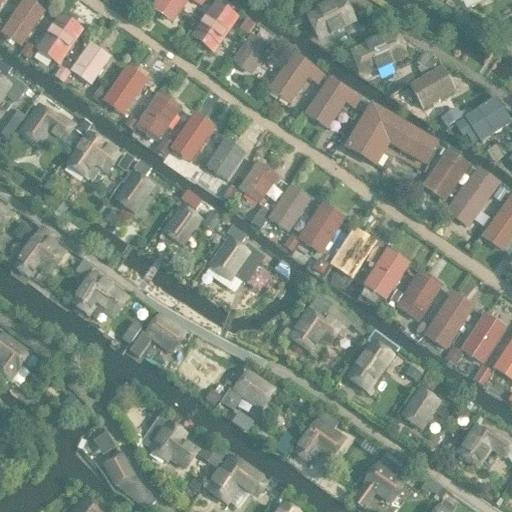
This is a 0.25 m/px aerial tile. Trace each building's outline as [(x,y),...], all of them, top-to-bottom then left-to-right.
[(23,0),(6,27),(27,42),(45,14),(24,0),(23,0)] [(174,24),(189,0),(158,0),(152,9),(174,24)] [(460,0),(465,12),(490,0),(460,0)] [(215,1),(191,36),(212,50),(236,16),(215,1)] [(318,45),(357,25),(350,12),(344,1),(309,19),(306,21),(318,45)] [(59,65),(78,38),(57,23),(38,50),(59,65)] [(361,81),(408,60),(400,46),(395,35),(359,50),(348,54),(361,81)] [(231,64),(252,78),(272,51),(250,36),(231,64)] [(70,73),(91,88),(111,61),(89,46),(70,73)] [(309,83),(317,88),(325,76),(293,55),(267,93),(290,109),(309,83)] [(10,89),(3,84),(11,71),(0,62),(0,104),(5,98),(16,106),(25,91),(13,83),(10,89)] [(438,105),(430,91),(449,80),(442,69),(411,87),(396,96),(403,106),(418,98),(425,113),(438,105)] [(129,114),(148,87),(126,71),(106,99),(129,114)] [(346,107),(355,112),(361,101),(329,80),(304,118),(328,133),(346,107)] [(158,95),(136,128),(158,144),(181,111),(158,95)] [(480,145),(511,126),(502,112),(495,101),(465,120),(472,131),(480,145)] [(437,146),(371,108),(371,109),(364,105),(359,114),(365,118),(346,151),(375,169),(389,146),(426,167),(437,146)] [(77,128),(61,116),(50,117),(39,109),(20,135),(40,149),(49,136),(63,146),(77,128)] [(193,162),(206,145),(214,134),(191,118),(171,146),(193,162)] [(96,170),(107,178),(122,157),(91,135),(86,143),(68,169),(87,183),(96,170)] [(245,156),(230,145),(224,141),(206,169),(226,183),(245,156)] [(428,185),(448,198),(468,167),(449,154),(428,185)] [(260,206),(278,179),(257,164),(238,192),(260,206)] [(468,231),(500,185),(477,169),(445,214),(468,231)] [(115,202),(135,217),(153,190),(134,176),(115,202)] [(271,215),(293,229),(311,202),(290,187),(271,215)] [(511,240),(511,206),(505,202),(479,239),(502,255),(511,240)] [(322,258),(347,219),(323,204),(298,242),(322,258)] [(14,220),(6,214),(0,209),(0,237),(0,238),(14,220)] [(182,250),(201,224),(181,210),(163,236),(182,250)] [(353,282),(378,244),(354,228),(329,266),(353,282)] [(34,264),(50,276),(64,256),(38,237),(16,268),(26,275),(34,264)] [(229,243),(210,269),(230,283),(233,279),(245,287),(264,259),(246,246),(242,252),(229,243)] [(386,303),(411,265),(387,249),(362,287),(386,303)] [(444,287),(420,271),(395,309),(419,325),(444,287)] [(85,289),(72,307),(88,319),(96,308),(109,318),(112,320),(127,301),(123,298),(97,279),(88,292),(85,289)] [(451,295),(423,339),(446,353),(474,310),(451,295)] [(484,368),(509,330),(485,314),(460,353),(484,368)] [(343,330),(327,318),(322,324),(308,315),(290,341),(310,355),(319,342),(330,349),(343,330)] [(150,341),(171,356),(185,336),(159,317),(145,337),(142,335),(129,353),(137,359),(150,341)] [(0,380),(8,386),(15,377),(29,357),(3,338),(0,342),(0,380)] [(367,395),(392,359),(394,357),(374,343),(366,355),(347,381),(367,395)] [(511,343),(492,374),(511,387),(511,343)] [(260,413),(274,393),(248,375),(234,394),(231,392),(224,402),(234,410),(241,399),(260,413)] [(448,422),(458,409),(443,399),(438,405),(420,392),(402,419),(421,432),(435,413),(448,422)] [(319,455),(330,462),(344,443),(318,424),(294,458),(309,469),(319,455)] [(200,452),(185,442),(187,439),(170,428),(152,454),(168,465),(170,462),(185,473),(200,452)] [(511,451),(511,442),(498,434),(485,437),(476,431),(458,457),(478,471),(490,452),(498,457),(506,462),(511,451)] [(136,478),(125,460),(123,456),(101,468),(114,490),(136,478)] [(405,486),(397,480),(405,470),(386,456),(379,467),(365,486),(391,505),(405,486)] [(238,491),(251,500),(264,481),(232,458),(207,493),(227,507),(238,491)] [(100,511),(85,501),(76,511),(100,511)] [(454,511),(456,510),(445,503),(437,511),(454,511)]
